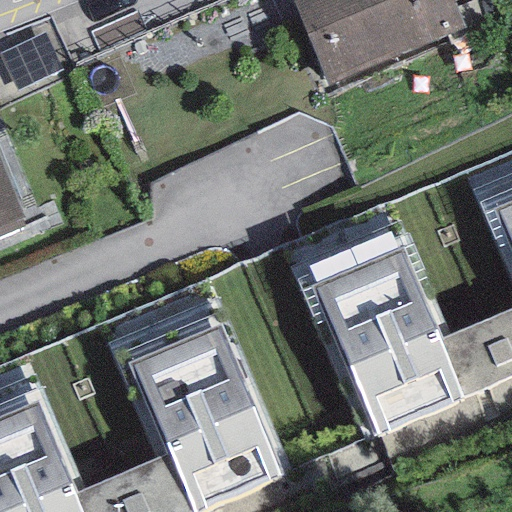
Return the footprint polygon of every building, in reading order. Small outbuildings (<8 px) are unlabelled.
[(291,0),(328,85),(465,27),(453,0),(291,0)] [(62,70),(45,35),(1,56),(18,91),(62,70)] [(0,230),(26,220),(0,154),(0,230)] [(403,248),(313,285),(376,436),(511,380),(511,202),(496,209),(511,247),(511,309),(440,338),(403,248)] [(35,404),(0,418),(0,511),(202,511),(282,478),(217,327),(129,364),(168,454),(74,494),(35,404)]
